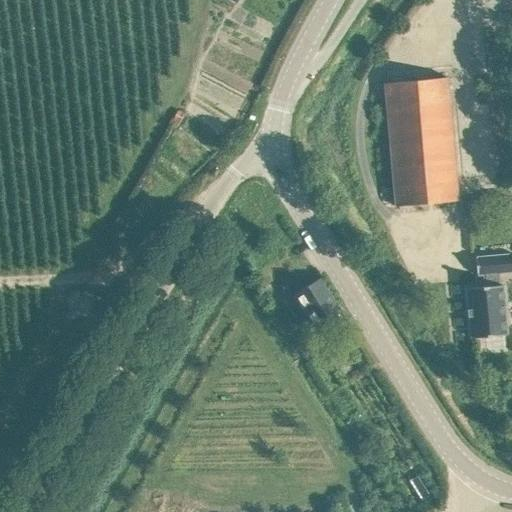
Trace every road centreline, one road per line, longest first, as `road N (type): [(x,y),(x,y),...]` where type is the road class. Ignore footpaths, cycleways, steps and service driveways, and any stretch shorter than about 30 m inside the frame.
road 1 (unclassified): [(33,511),(227,185),(266,149)]
road 2 (tertiary): [(511,492),(472,482),(445,445),(266,149)]
road 3 (track): [(215,205),(185,208),(111,271),(0,282)]
road 4 (tertiary): [(266,149),(281,95),(334,0)]
